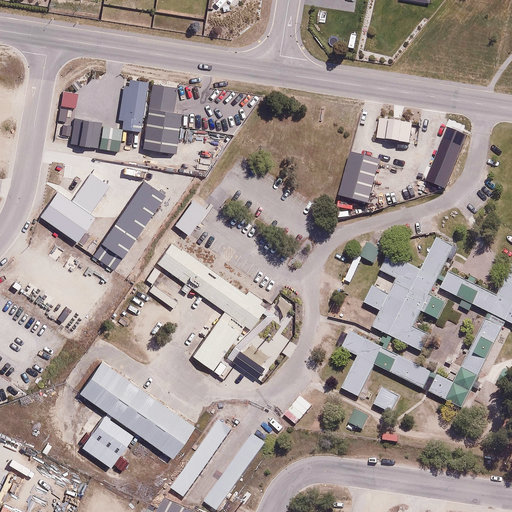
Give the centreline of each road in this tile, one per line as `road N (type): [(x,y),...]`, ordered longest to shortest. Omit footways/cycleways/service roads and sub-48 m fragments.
road 1 (residential): [(269,511),(280,488),(310,472),(511,497)]
road 2 (unclassified): [(277,72),(511,108)]
road 3 (unclassified): [(50,38),(277,72)]
road 4 (residential): [(50,38),(15,211),(0,237)]
